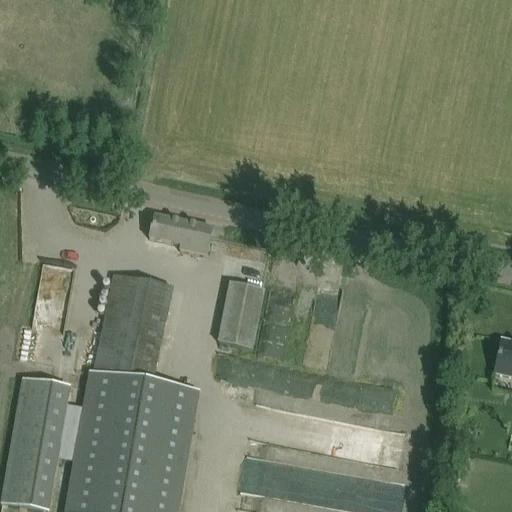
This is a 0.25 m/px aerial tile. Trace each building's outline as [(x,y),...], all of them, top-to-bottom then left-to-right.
[(237,238),(238,216),(229,215),(228,237),(237,238)] [(205,259),(211,231),(154,219),(149,242),(180,249),(179,254),(205,259)] [(179,511),(200,394),(152,386),(168,311),(172,291),(113,279),(109,298),(92,375),(89,375),(64,511),(179,511)] [(229,286),(225,306),(217,345),(250,352),(263,293),(229,286)] [(511,345),(501,343),(493,377),(511,380),(511,345)] [(270,372),(344,379),(346,358),(319,355),(319,356),(259,351),(258,359),(271,361),(270,372)] [(21,382),(0,506),(0,507),(26,511),(49,511),(71,391),(21,382)]
